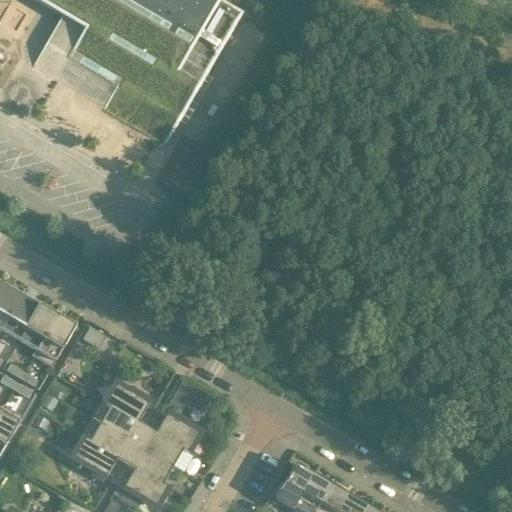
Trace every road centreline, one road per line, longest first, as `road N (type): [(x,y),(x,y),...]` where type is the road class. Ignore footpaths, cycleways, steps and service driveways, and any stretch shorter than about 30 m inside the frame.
road 1 (residential): [(273,407),(0,246)]
road 2 (residential): [(452,511),(273,407)]
